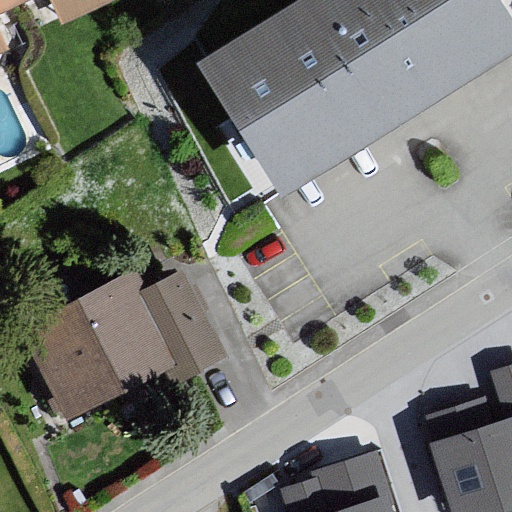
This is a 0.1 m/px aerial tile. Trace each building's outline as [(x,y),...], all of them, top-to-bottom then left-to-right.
[(0,0),(0,58),(8,55),(0,36),(0,19),(45,2),(55,37),(129,2),(127,0),(0,0)] [(511,39),(487,0),(284,0),(182,60),(271,198),(511,45),(511,39)] [(133,279),(12,335),(62,437),(223,371),(181,281),(144,297),(133,279)] [(487,392),(422,412),(453,511),(482,511),(511,503),(511,364),(489,371),(502,412),(494,414),(487,392)] [(393,511),(377,456),(278,485),(286,511),(393,511)]
